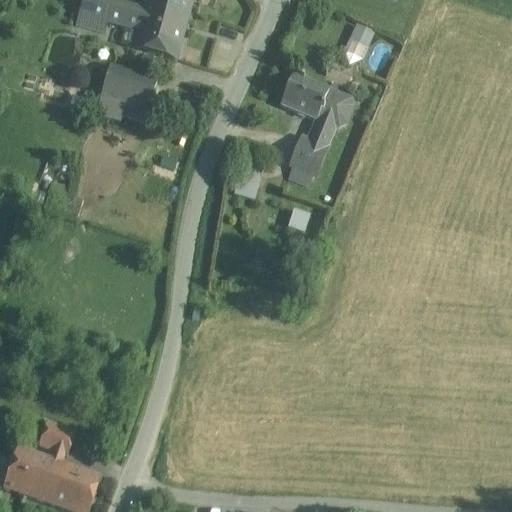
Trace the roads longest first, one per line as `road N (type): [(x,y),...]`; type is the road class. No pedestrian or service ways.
road 1 (residential): [(272,0),(213,160),(176,332),(130,488)]
road 2 (residential): [(467,511),(130,488)]
